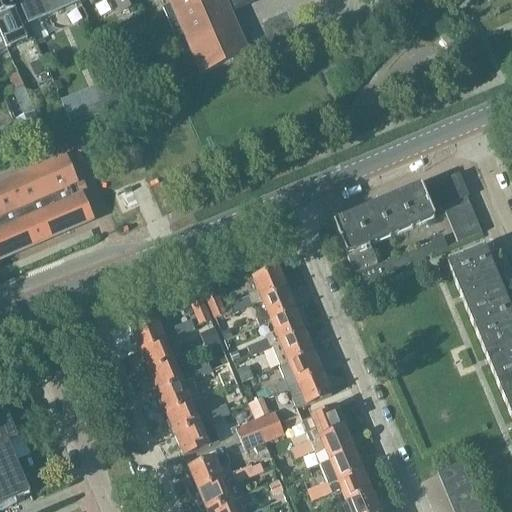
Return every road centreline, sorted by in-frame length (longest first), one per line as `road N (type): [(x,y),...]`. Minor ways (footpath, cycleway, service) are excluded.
road 1 (residential): [(420,511),(289,197)]
road 2 (tertiary): [(26,304),(289,197)]
road 3 (residential): [(109,511),(26,304)]
road 4 (tertiary): [(289,197),(470,125)]
